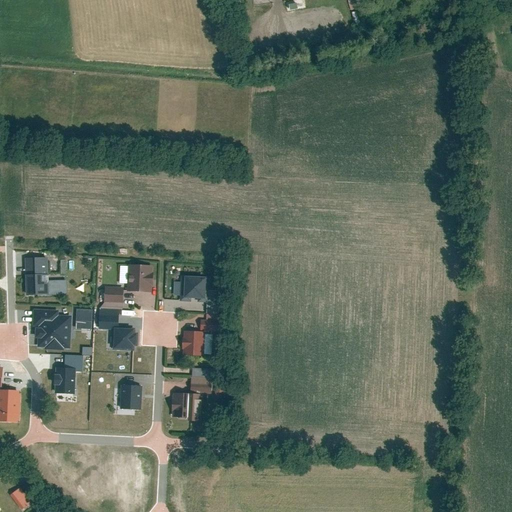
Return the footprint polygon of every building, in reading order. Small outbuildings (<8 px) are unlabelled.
[(354,0),(349,0),(351,10),(357,8),(354,0)] [(359,10),(353,12),(356,24),(362,22),(359,10)] [(48,256),(24,257),(25,294),(67,294),(67,280),(48,280),(48,256)] [(152,264),(128,263),(127,289),(151,290),(152,264)] [(208,280),(183,279),(182,301),(207,303),(208,290),(208,280)] [(123,287),(101,286),(100,307),(122,308),(123,287)] [(208,290),(207,303),(207,310),(218,310),(219,291),(208,290)] [(92,311),(75,310),(74,332),(91,333),(92,311)] [(62,312),(34,311),(34,327),(39,327),(38,348),(69,348),(70,318),(62,318),(62,312)] [(219,320),(199,320),(199,331),(211,332),(218,332),(219,320)] [(100,322),(100,329),(115,330),(114,351),(135,353),(136,330),(123,329),(123,324),(100,322)] [(199,331),(182,331),(182,356),(202,356),(202,354),(210,354),(211,332),(199,331)] [(224,365),(216,364),(215,369),(215,378),(214,396),(223,396),(224,365)] [(191,368),(190,377),(212,377),(215,378),(215,369),(191,368)] [(75,370),(56,370),(56,381),(51,381),(51,389),(55,389),(55,396),(75,397),(75,370)] [(212,377),(190,377),(190,393),(202,393),(211,394),(212,377)] [(143,383),(119,382),(118,411),(142,412),(143,383)] [(22,393),(2,392),(1,425),(20,426),(22,393)] [(190,393),(173,392),(172,418),(201,419),(202,393),(190,393)]
